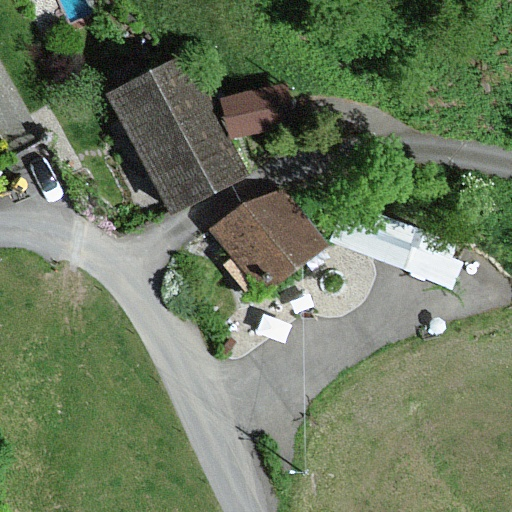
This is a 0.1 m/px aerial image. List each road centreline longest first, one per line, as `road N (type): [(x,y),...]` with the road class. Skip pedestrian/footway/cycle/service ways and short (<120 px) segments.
road 1 (residential): [(134,277),(228,202),(323,162),(438,156),(511,166)]
road 2 (residential): [(246,511),(134,277)]
road 3 (unclassified): [(134,277),(87,243),(37,230),(0,231)]
